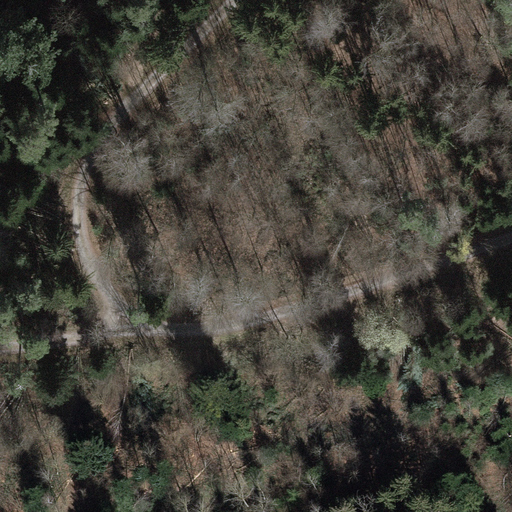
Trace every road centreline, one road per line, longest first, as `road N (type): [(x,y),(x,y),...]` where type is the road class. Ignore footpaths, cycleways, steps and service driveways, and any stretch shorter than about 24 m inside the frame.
road 1 (track): [(233,0),(86,148),(75,222),(135,329)]
road 2 (track): [(511,231),(227,330),(135,329)]
road 3 (track): [(135,329),(0,344)]
